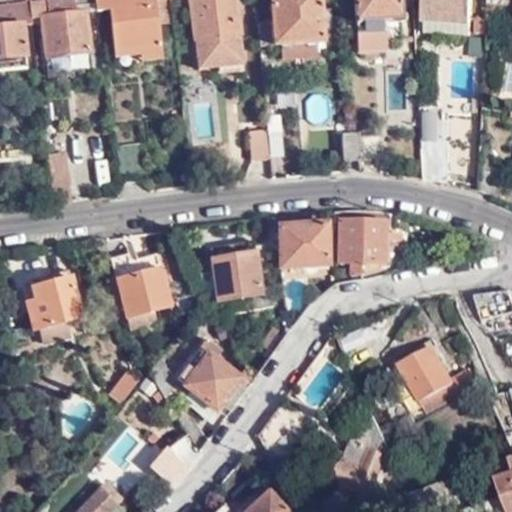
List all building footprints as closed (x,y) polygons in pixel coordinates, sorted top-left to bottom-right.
[(95,0),(37,0),(30,1),(31,17),(31,20),(42,19),(47,57),(91,51),(86,13),(96,11),(96,9),(95,0)] [(95,0),(96,9),(110,7),(116,51),(140,48),(162,46),(160,26),(156,0),(95,0)] [(156,0),(160,26),(172,25),(167,0),(156,0)] [(188,0),(197,72),(216,70),(217,73),(243,70),(235,0),(188,0)] [(259,21),(261,46),(280,45),(318,41),(325,40),(324,30),(323,10),(321,0),(269,0),(271,20),(259,21)] [(400,15),(399,0),(356,0),(360,50),(386,50),(384,15),(400,15)] [(471,29),(472,0),(426,0),(426,26),(471,29)] [(30,1),(16,3),(17,18),(21,18),(31,17),(30,1)] [(16,3),(0,5),(0,70),(26,67),(21,18),(17,18),(16,3)] [(330,10),(323,10),(324,30),(332,29),(330,10)] [(318,41),(280,45),(282,60),(319,57),(318,41)] [(164,57),(162,46),(140,48),(141,53),(142,60),(164,57)] [(479,106),(482,107),(482,99),(473,99),(472,113),(478,113),(479,106)] [(420,112),(420,177),(445,177),(444,112),(420,112)] [(252,161),(272,160),(270,131),(249,133),(252,161)] [(343,135),(345,161),(359,161),(358,134),(343,135)] [(139,144),(116,146),(118,175),(141,173),(139,144)] [(47,155),(53,207),(72,204),(66,153),(47,155)] [(362,274),(362,280),(385,273),(385,262),(386,236),(386,222),(341,222),(340,262),(349,262),(349,275),(362,274)] [(331,264),(328,225),(282,228),(284,268),(331,264)] [(398,236),(386,236),(385,262),(397,262),(398,236)] [(262,292),(253,241),(210,248),(214,275),(200,276),(212,301),(262,292)] [(127,318),(171,307),(158,254),(137,260),(142,275),(136,276),(130,254),(110,259),(127,318)] [(38,329),(66,321),(81,317),(69,270),(29,280),(35,302),(26,304),(33,330),(38,329)] [(191,294),(198,310),(208,298),(202,288),(191,294)] [(511,296),(510,291),(478,295),(479,325),(511,322),(511,296)] [(174,319),(171,307),(127,318),(130,331),(174,319)] [(70,336),(66,321),(38,329),(41,344),(70,336)] [(260,345),(273,354),(277,347),(286,335),(274,325),(260,345)] [(194,395),(218,407),(240,379),(239,378),(240,377),(217,360),(222,352),(207,340),(178,379),(185,384),(183,388),(194,395)] [(475,390),(469,377),(451,386),(433,350),(401,366),(425,415),(475,390)] [(163,368),(150,377),(165,399),(177,390),(163,368)] [(240,379),(249,386),(252,382),(245,369),(240,377),(239,378),(240,379)] [(120,405),(140,383),(127,375),(110,397),(120,405)] [(221,413),(226,417),(249,386),(240,379),(218,407),(216,410),(221,413)] [(216,411),(194,395),(186,406),(214,424),(220,414),(216,411)] [(259,439),(278,471),(315,423),(288,399),(259,439)] [(398,470),(373,413),(357,440),(353,439),(330,486),(309,507),(317,511),(345,511),(353,506),(345,501),(350,488),(368,496),(378,473),(393,480),(398,470)] [(174,456),(188,468),(195,461),(201,451),(190,436),(174,456)] [(151,468),(170,487),(188,468),(174,456),(168,450),(151,468)] [(511,511),(511,458),(507,460),(511,475),(492,481),(497,496),(502,511),(511,511)] [(236,468),(221,485),(233,496),(248,480),(236,468)] [(124,511),(117,505),(122,500),(104,484),(77,511),(124,511)] [(289,511),(270,489),(263,495),(258,488),(231,511),(228,511),(222,506),(216,511),(289,511)] [(502,511),(497,496),(480,501),(483,511),(502,511)]
